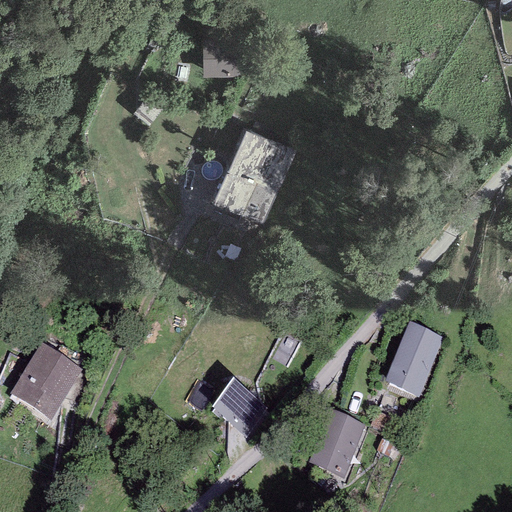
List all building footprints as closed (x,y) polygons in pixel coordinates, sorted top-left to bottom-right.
[(241,34),(203,34),(203,73),(241,73),(241,34)] [(165,103),(149,90),(134,109),(150,121),(165,103)] [(297,147),(246,124),(213,197),(264,220),(297,147)] [(443,340),(409,326),(385,386),(418,400),(443,340)] [(82,372),(41,347),(9,399),(50,424),(82,372)] [(266,411),(233,386),(212,414),(245,439),(266,411)] [(365,427),(329,413),(307,466),(343,481),(365,427)] [(396,421),(375,413),(369,429),(391,437),(396,421)]
